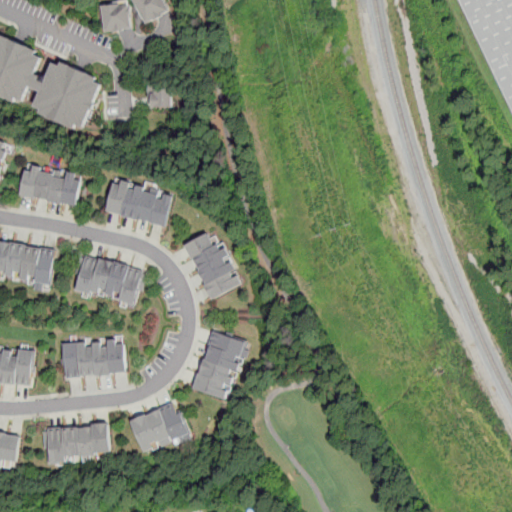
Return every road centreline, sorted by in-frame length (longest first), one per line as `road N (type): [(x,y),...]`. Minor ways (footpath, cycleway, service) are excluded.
road 1 (residential): [(0,406),(99,403),(148,388),(172,367),(187,320),(179,283),(141,247),(0,216)]
road 2 (residential): [(0,6),(121,61),(127,111)]
